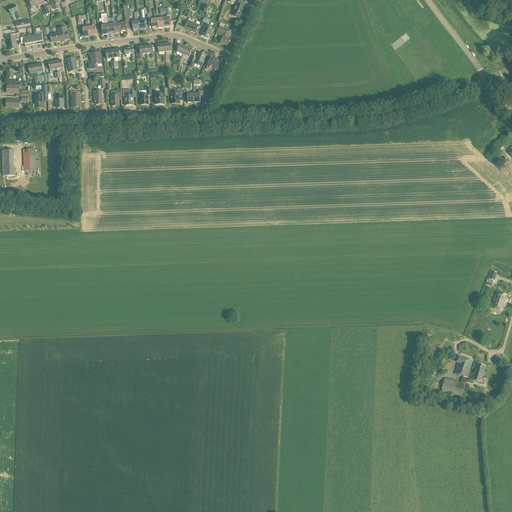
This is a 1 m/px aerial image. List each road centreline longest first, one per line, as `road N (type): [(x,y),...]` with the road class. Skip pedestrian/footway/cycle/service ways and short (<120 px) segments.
road 1 (tertiary): [(0,132),(375,117),(433,104),(488,79)]
road 2 (residential): [(0,119),(202,112),(233,58)]
road 3 (residential): [(233,58),(174,35),(0,62)]
